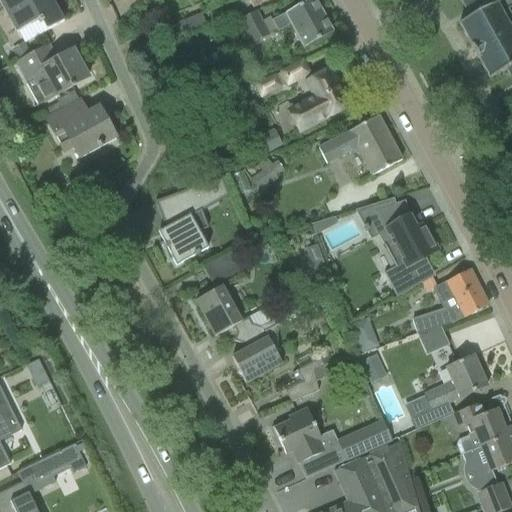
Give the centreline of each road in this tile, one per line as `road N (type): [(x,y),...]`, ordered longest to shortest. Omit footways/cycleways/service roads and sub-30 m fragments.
road 1 (residential): [(257,511),(256,493),(118,224),(149,135),(92,0)]
road 2 (residential): [(511,324),(436,161),(343,0)]
road 3 (tertiary): [(189,511),(137,412),(81,343)]
road 4 (tertiary): [(81,343),(156,511)]
road 5 (tertiary): [(81,343),(0,218)]
